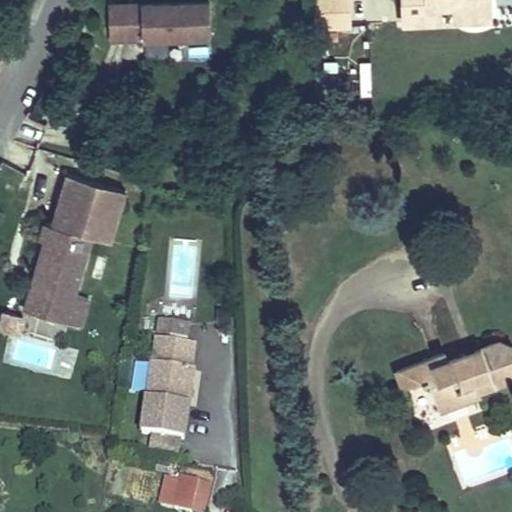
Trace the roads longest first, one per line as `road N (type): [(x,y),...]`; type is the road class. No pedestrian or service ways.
road 1 (unknown): [(355,511),(333,467),(309,374),(315,329),(357,285),(427,260)]
road 2 (residential): [(0,108),(52,0)]
